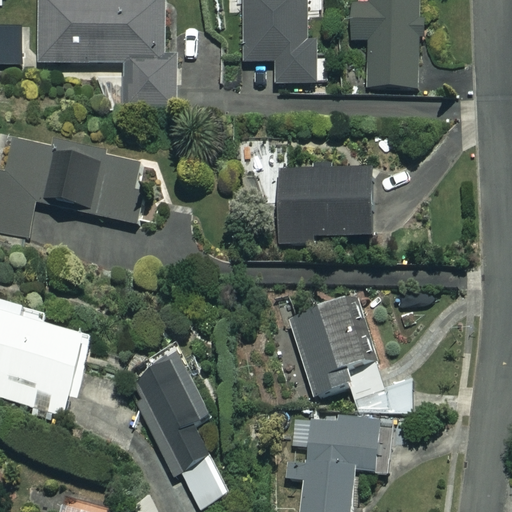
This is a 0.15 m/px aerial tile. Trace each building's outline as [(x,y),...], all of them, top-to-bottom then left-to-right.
[(165,0),(40,0),(41,67),(127,66),(128,117),(181,117),(180,59),(166,59),(165,0)] [(311,0),(244,0),(246,65),(277,65),(277,88),(313,87),(311,0)] [(422,89),(421,0),(354,0),(355,44),(370,44),(371,90),(422,89)] [(147,167),(17,137),(8,175),(1,173),(0,175),(0,234),(31,242),(40,205),(133,226),(147,167)] [(375,174),(282,175),(282,247),(315,247),(315,240),(375,240),(375,174)] [(50,415),(65,420),(71,398),(76,400),(94,340),(46,326),(48,319),(0,304),(0,399),(35,410),(41,393),(56,397),(50,415)] [(374,365),(354,304),(291,324),(316,401),(355,389),(350,372),(374,365)] [(216,424),(186,362),(135,386),(177,481),(185,477),(202,511),(206,511),(236,498),(203,429),(216,424)] [(415,415),(415,384),(384,385),(385,416),(415,415)] [(387,429),(297,422),(295,449),(311,451),(310,468),(290,466),(289,482),(306,484),(303,511),(355,511),(359,474),(384,476),(387,429)]
